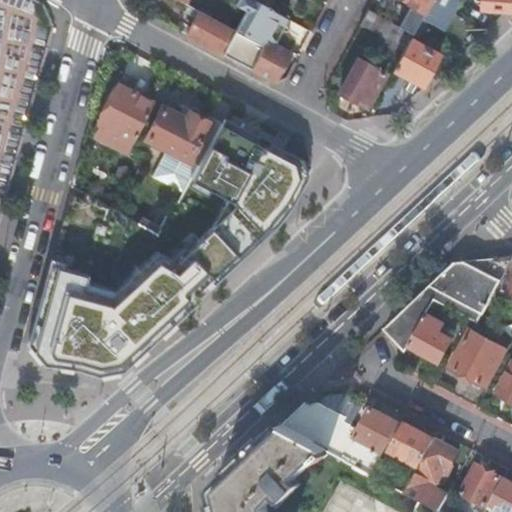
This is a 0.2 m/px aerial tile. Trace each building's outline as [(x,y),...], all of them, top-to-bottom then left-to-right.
[(201,13),(207,0),(177,0),(193,9),(201,13)] [(255,0),(239,0),(238,4),(247,9),(236,32),(264,47),(269,39),(273,42),(276,43),(276,42),(271,40),(273,34),(279,37),(288,19),(266,8),(267,6),(255,0)] [(457,0),(411,0),(409,4),(411,5),(399,27),(409,33),(413,35),(416,29),(423,33),(429,22),(445,31),(455,11),(457,0)] [(511,10),(511,0),(480,0),(479,8),(511,10)] [(201,13),(193,9),(180,32),(251,71),(264,47),(236,32),(201,13)] [(399,27),(368,10),(360,25),(378,35),(371,50),(393,62),(409,33),(399,27)] [(420,38),(423,33),(416,29),(413,35),(420,38)] [(251,71),(273,83),(286,61),(283,59),(288,50),(276,43),(273,42),(269,39),(264,47),(251,71)] [(440,57),(409,40),(393,69),(424,86),(440,57)] [(386,74),(358,59),(340,93),(367,108),(386,74)] [(155,99),(115,81),(89,138),(129,156),(155,99)] [(183,112),(159,102),(142,140),(192,163),(212,118),(186,106),(183,112)] [(268,141),(221,121),(188,184),(224,197),(208,228),(176,254),(158,248),(111,287),(87,285),(88,271),(53,263),(33,348),(41,364),(94,376),(124,371),(275,224),(307,173),(303,156),(268,141)] [(434,301),(470,320),(479,324),(497,289),(511,261),(511,258),(455,263),(422,294),(434,301)] [(511,296),(511,261),(497,289),(511,296)] [(386,328),(405,354),(410,346),(426,315),(434,301),(422,294),(386,328)] [(426,315),(410,346),(440,362),(452,340),(440,333),(444,325),(426,315)] [(451,368),(486,387),(507,349),(471,330),(451,368)] [(511,366),(497,394),(511,401),(511,366)] [(311,406),(351,428),(364,403),(349,395),(324,399),(316,394),(314,401),(311,406)] [(280,426),(297,435),(308,413),(311,406),(309,405),(305,403),(280,426)] [(341,458),(356,430),(351,428),(311,406),(308,413),(297,435),(326,450),(340,457),(341,458)] [(384,453),(400,423),(372,408),(356,438),(384,453)] [(421,468),(436,441),(418,431),(418,429),(406,423),(390,451),(421,468)] [(324,452),(326,450),(297,435),(280,426),(212,489),(216,511),(267,511),(266,506),(277,496),(282,501),(299,486),(294,479),(315,459),(319,463),(327,455),(324,452)] [(453,450),(436,441),(421,468),(418,474),(407,493),(440,511),(447,498),(450,492),(441,487),(446,476),(442,474),(447,466),(450,468),(455,458),(453,450)] [(461,493),(485,506),(501,478),(477,464),(461,493)] [(390,474),(377,466),(372,475),(386,482),(390,474)] [(511,511),(511,483),(503,478),(489,504),(497,509),(495,511),(511,511)] [(470,511),(447,498),(440,511),(441,511),(470,511)]
